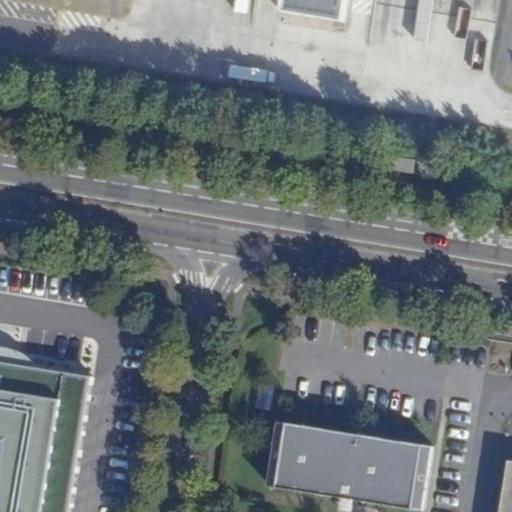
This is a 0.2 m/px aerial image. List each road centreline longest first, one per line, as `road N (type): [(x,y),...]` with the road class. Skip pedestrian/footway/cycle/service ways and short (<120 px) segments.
road 1 (secondary): [(511,249),(0,165)]
road 2 (secondary): [(268,249),(511,288)]
road 3 (residential): [(169,511),(202,309)]
road 4 (secondary): [(0,205),(157,231)]
